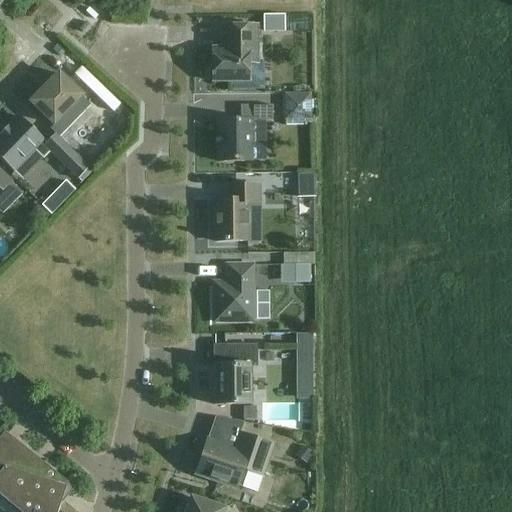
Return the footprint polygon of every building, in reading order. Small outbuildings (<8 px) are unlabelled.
[(282,18),(261,18),(261,34),(282,34),(282,18)] [(212,66),(209,69),(209,76),(212,79),(212,82),(233,82),(233,90),(264,90),(264,63),(257,63),(257,26),(221,26),(221,48),(212,49),(212,66)] [(53,125),(81,96),(58,74),(30,103),(53,125)] [(310,120),(310,95),(284,95),(284,120),(310,120)] [(218,162),(251,162),(250,121),(272,121),(272,106),(240,106),(240,120),(218,120),(218,136),(217,136),(217,147),(218,146),(218,162)] [(43,159),(50,152),(77,180),(89,168),(54,135),(46,143),(20,117),(8,129),(6,127),(0,133),(0,136),(0,137),(0,159),(13,172),(34,151),(43,159)] [(50,129),(57,136),(63,130),(56,123),(50,129)] [(78,178),(82,182),(92,172),(89,168),(78,178)] [(0,193),(12,182),(11,181),(8,179),(0,169),(0,193)] [(296,174),(297,198),(314,198),(313,173),(296,174)] [(65,182),(41,206),(50,215),(60,205),(68,196),(74,191),(65,182)] [(215,242),(247,242),(247,204),(259,204),(259,186),(227,186),(227,200),(213,200),(213,217),(215,217),(215,242)] [(32,209),(32,218),(36,222),(45,213),(37,205),(32,209)] [(214,322),(253,322),(252,266),(227,266),(227,283),(213,283),(214,322)] [(306,266),(283,266),(283,280),(306,280),(306,266)] [(214,405),(250,405),(250,366),(256,366),(255,346),(223,346),(224,365),(214,365),(214,405)] [(314,378),(314,346),(301,346),(301,378),(314,378)] [(254,407),(242,408),(242,420),(255,420),(254,407)] [(28,511),(59,476),(4,432),(0,437),(0,467),(5,469),(0,474),(0,496),(18,511),(28,511)] [(195,475),(235,488),(242,469),(262,476),(273,445),(239,433),(234,448),(207,439),(195,475)] [(302,446),(295,455),(306,463),(313,454),(302,446)] [(28,511),(57,511),(59,506),(74,488),(59,476),(28,511)] [(222,511),(223,510),(191,499),(186,511),(222,511)]
